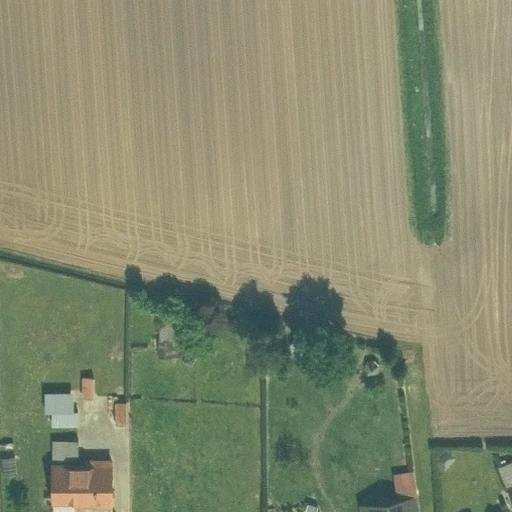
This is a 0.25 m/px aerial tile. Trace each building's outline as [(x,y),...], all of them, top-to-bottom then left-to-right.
[(161,336),(161,353),(182,353),(182,321),(156,321),(156,336),(161,336)] [(79,376),(79,395),(91,395),(91,375),(79,376)] [(78,390),(50,391),(50,412),(79,411),(78,390)] [(132,402),(120,402),(120,424),(132,424),(132,402)] [(84,460),(83,438),(58,439),(58,460),(84,460)] [(84,460),(58,460),(59,505),(118,504),(117,459),(84,460)] [(511,463),(501,468),(511,493),(511,463)] [(397,474),(401,499),(420,496),(416,471),(397,474)] [(369,503),(370,511),(422,511),(420,496),(401,499),(369,503)]
